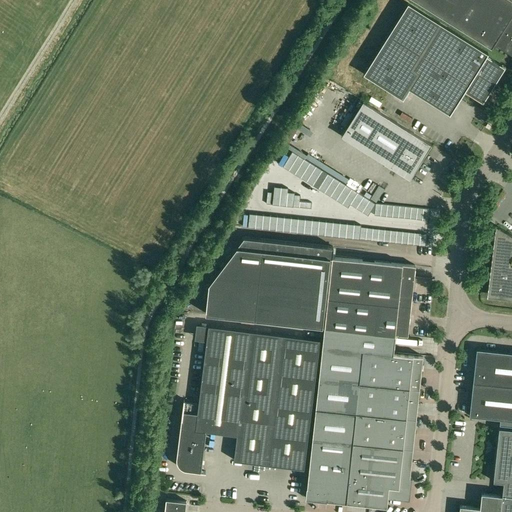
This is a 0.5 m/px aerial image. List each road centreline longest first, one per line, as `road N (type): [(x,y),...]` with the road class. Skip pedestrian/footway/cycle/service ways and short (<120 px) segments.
road 1 (unclassified): [(453,317),(467,200),(511,127)]
road 2 (unclassified): [(432,511),(453,317)]
road 3 (track): [(74,0),(0,119)]
